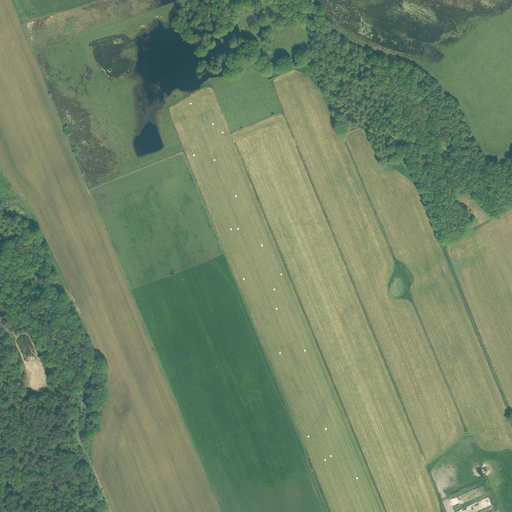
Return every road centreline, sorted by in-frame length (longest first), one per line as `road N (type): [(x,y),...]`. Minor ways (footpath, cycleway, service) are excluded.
road 1 (track): [(74,429),(90,341),(65,295),(0,262)]
road 2 (track): [(0,388),(74,429),(112,511)]
